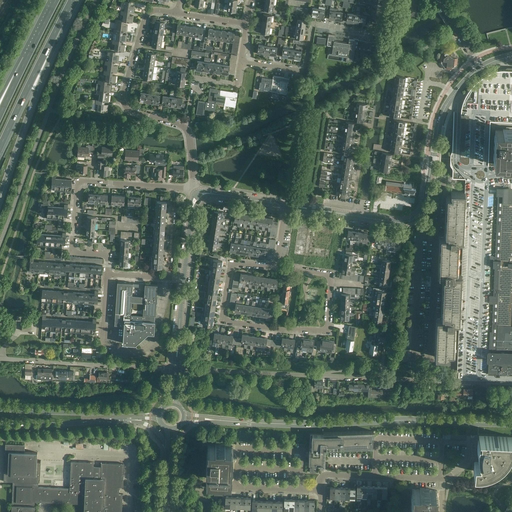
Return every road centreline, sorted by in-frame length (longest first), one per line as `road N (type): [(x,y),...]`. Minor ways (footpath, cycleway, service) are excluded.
road 1 (residential): [(477,384),(177,368)]
road 2 (tertiary): [(218,420),(511,424)]
road 3 (residential): [(195,193),(187,131),(129,110),(122,100),(146,14),(175,13)]
road 4 (residential): [(107,274),(106,256),(71,249),(77,182),(195,193)]
road 5 (residential): [(327,332),(221,321),(230,263),(275,266)]
road 6 (residential): [(301,489),(235,487),(236,450),(303,452),(302,470)]
road 7 (trunk): [(0,194),(59,22)]
road 8 (residential): [(172,368),(1,359)]
road 9 (tertiary): [(159,412),(0,409)]
road 10 (trunk): [(0,148),(59,22)]
road 11 (residential): [(321,490),(321,475),(439,479)]
road 12 (tertiary): [(430,181),(442,113),(479,67)]
road 13 (tertiary): [(0,425),(127,419)]
road 14 (tertiary): [(404,223),(285,205)]
